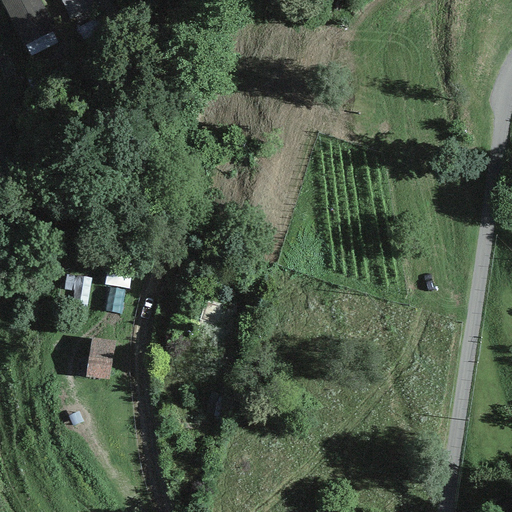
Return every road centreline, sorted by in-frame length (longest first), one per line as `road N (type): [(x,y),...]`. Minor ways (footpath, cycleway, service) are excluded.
road 1 (track): [(166,511),(150,332),(193,133),(173,64),(127,0)]
road 2 (unclassified): [(444,511),(511,86)]
